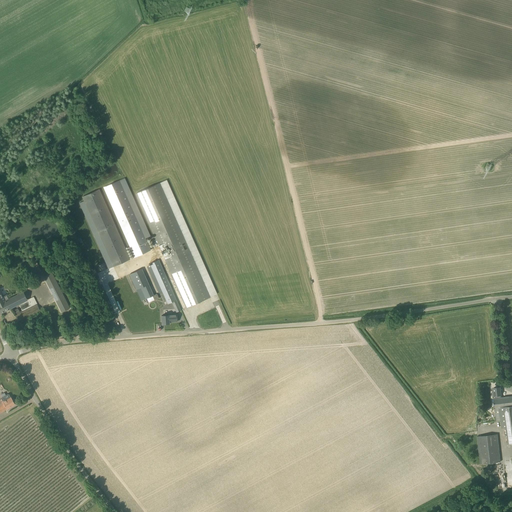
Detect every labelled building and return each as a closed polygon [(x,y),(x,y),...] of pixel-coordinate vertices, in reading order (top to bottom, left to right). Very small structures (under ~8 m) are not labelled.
[(134,257),(150,250),(146,239),(120,180),(103,187),(134,257)] [(136,193),(157,240),(152,243),(154,247),(159,245),(186,308),(211,297),(210,296),(209,296),(160,183),(136,193)] [(99,189),(82,197),(113,267),(130,259),(99,189)] [(150,264),(158,282),(157,283),(159,286),(160,286),(168,304),(172,302),(177,312),(180,310),(158,260),(150,264)] [(29,277),(41,270),(37,262),(24,268),(29,277)] [(145,299),(147,303),(159,298),(157,294),(153,295),(142,269),(129,274),(141,301),(145,299)] [(52,272),(43,276),(61,312),(70,308),(52,272)] [(3,296),(0,289),(0,312),(0,313),(27,301),(23,292),(10,298),(7,295),(3,296)] [(206,299),(208,304),(220,299),(218,294),(206,299)] [(39,308),(38,309),(36,305),(15,315),(18,321),(40,310),(39,308)] [(161,316),(162,324),(169,323),(169,322),(177,322),(176,314),(168,314),(168,315),(161,316)] [(501,395),(500,387),(494,388),(494,392),(492,392),(493,396),(494,399),(493,399),(496,422),(500,421),(501,428),(506,428),(508,442),(511,441),(511,396),(501,398),(501,395)] [(0,399),(0,412),(15,404),(11,397),(10,397),(9,394),(8,394),(2,397),(2,398),(0,399)] [(501,462),(497,434),(477,436),(480,464),(501,462)]
